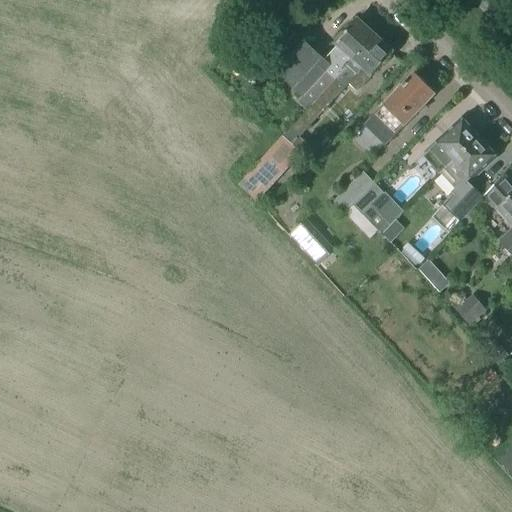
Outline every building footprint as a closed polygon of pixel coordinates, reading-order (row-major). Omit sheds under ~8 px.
[(264,12),(269,16),(272,17),(278,9),(271,3),(264,12)] [(297,103),(307,111),(315,102),(375,37),(368,30),(369,28),(361,20),(359,22),(357,21),(344,35),(342,33),(335,40),(337,42),(335,44),(338,46),(330,55),(333,58),(327,64),(295,35),(262,71),(280,87),(285,81),(303,97),(297,103)] [(375,37),(315,102),(324,110),(345,88),(352,80),(360,88),(371,77),(392,53),(390,51),(392,49),(384,42),(382,44),(375,37)] [(388,142),(434,94),(414,74),(405,83),(401,86),(402,87),(364,126),(382,142),(385,139),(388,142)] [(453,162),(478,139),(476,137),(479,135),(472,127),(470,129),(462,121),(433,147),(425,155),(441,173),(453,162)] [(478,139),(453,162),(441,173),(457,190),(444,202),(430,218),(448,234),(459,223),(456,220),(479,199),(465,184),(495,157),(487,148),(488,145),(483,140),(480,141),(478,139)] [(297,154),(281,140),(240,184),(254,200),(297,154)] [(351,219),(359,211),(353,204),(373,184),(363,173),(335,202),(351,219)] [(500,225),(508,234),(511,229),(511,183),(504,175),(483,194),(506,220),(500,225)] [(372,205),(363,214),(382,234),(391,225),(372,205)] [(291,235),(319,265),(333,252),(305,222),(291,235)] [(399,230),(393,223),(391,226),(382,235),(388,242),(399,230)] [(511,229),(508,234),(499,242),(511,255),(511,229)] [(484,314),(479,308),(476,304),(461,318),(468,327),(484,314)] [(511,477),(511,450),(499,462),(511,477)]
